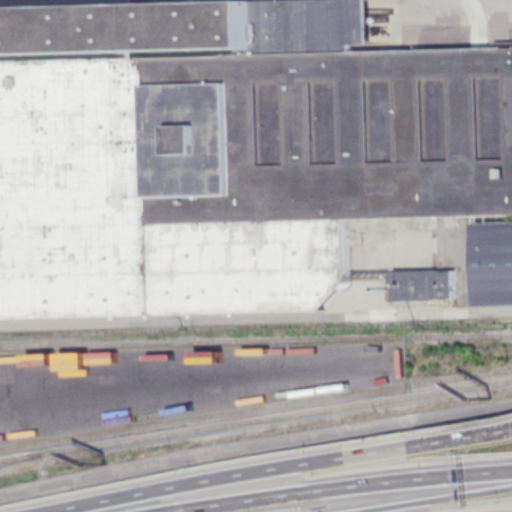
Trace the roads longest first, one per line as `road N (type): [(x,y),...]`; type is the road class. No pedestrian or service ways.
road 1 (motorway): [(411,447),(52,511)]
road 2 (motorway): [(511,475),(182,511)]
road 3 (motorway): [(511,490),(357,511)]
